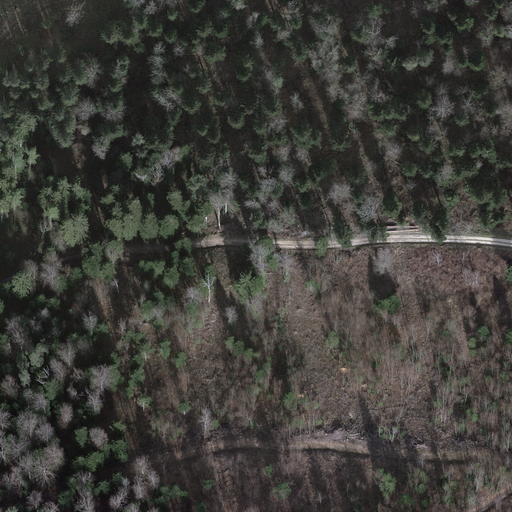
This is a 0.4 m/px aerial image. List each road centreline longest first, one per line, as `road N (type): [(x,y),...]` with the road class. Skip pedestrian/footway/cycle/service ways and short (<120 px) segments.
road 1 (track): [(511,465),(295,441),(223,443),(0,510)]
road 2 (track): [(511,242),(461,235),(143,247),(47,262),(0,284)]
